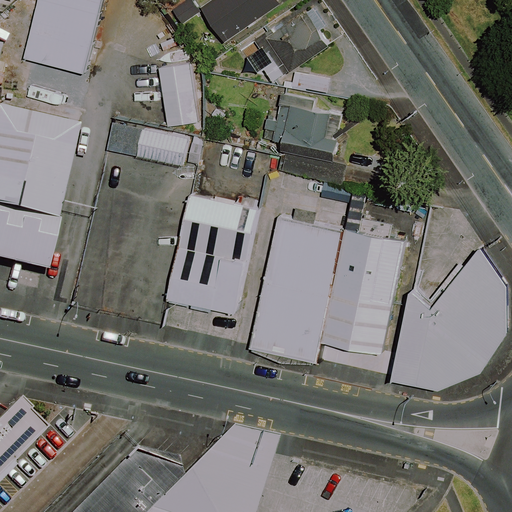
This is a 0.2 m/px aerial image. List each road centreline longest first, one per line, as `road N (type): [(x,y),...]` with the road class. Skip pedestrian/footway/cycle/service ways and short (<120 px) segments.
road 1 (secondary): [(380,421),(0,338)]
road 2 (unclassified): [(375,0),(511,192)]
road 3 (secondary): [(511,509),(474,471),(380,421)]
road 4 (secondary): [(380,421),(511,410)]
